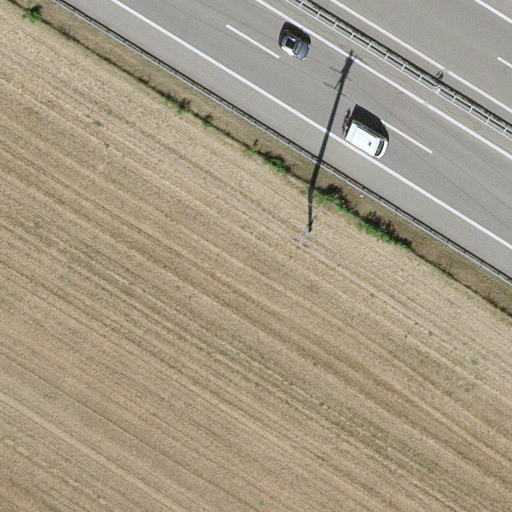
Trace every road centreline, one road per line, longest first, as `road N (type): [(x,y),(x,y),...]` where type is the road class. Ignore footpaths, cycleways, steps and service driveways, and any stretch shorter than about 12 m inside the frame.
road 1 (motorway): [(185,0),(511,203)]
road 2 (motorway): [(511,64),(407,0)]
